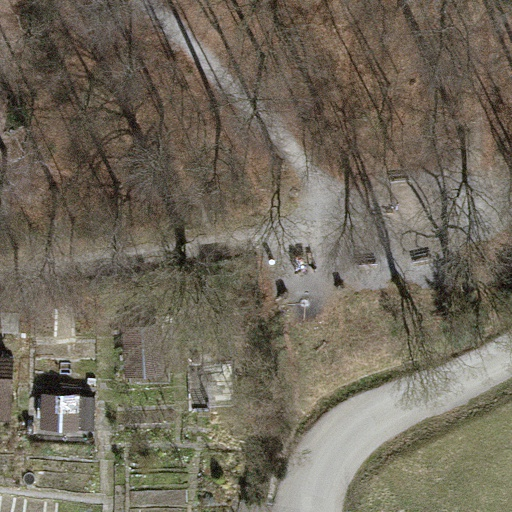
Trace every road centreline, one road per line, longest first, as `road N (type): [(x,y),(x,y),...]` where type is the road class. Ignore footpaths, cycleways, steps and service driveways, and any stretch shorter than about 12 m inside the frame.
road 1 (track): [(493,216),(340,225),(0,274)]
road 2 (track): [(340,225),(312,170),(144,0)]
road 3 (residential): [(511,354),(372,421),(340,449),(319,486),(316,511)]
